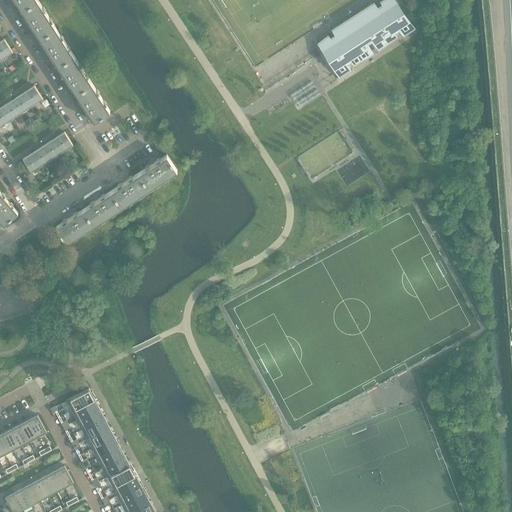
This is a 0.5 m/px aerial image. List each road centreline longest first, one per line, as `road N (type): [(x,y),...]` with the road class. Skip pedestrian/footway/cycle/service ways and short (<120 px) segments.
road 1 (residential): [(36,218),(105,174),(0,3)]
road 2 (residential): [(97,511),(41,403)]
